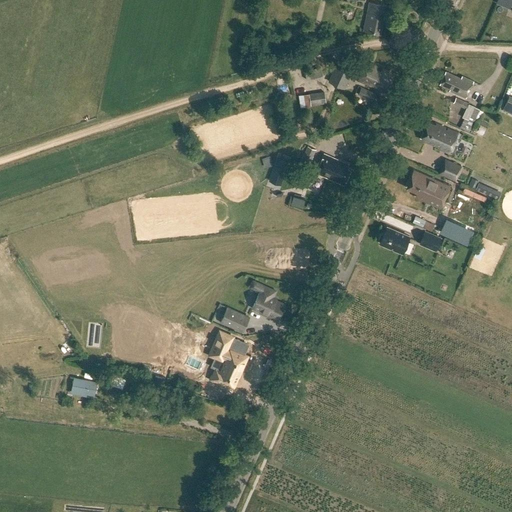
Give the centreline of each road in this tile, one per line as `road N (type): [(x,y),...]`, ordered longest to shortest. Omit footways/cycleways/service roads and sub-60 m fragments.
road 1 (tertiary): [(227,511),(448,0)]
road 2 (track): [(0,161),(339,50),(419,38),(451,49),(511,50)]
